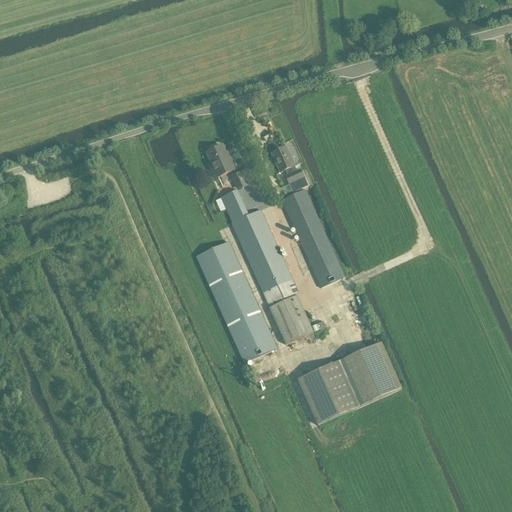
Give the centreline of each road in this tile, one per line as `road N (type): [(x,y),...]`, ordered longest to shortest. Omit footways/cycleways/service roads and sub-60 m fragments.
road 1 (unclassified): [(0,175),(511,27)]
road 2 (track): [(351,68),(424,232),(419,251),(338,289)]
